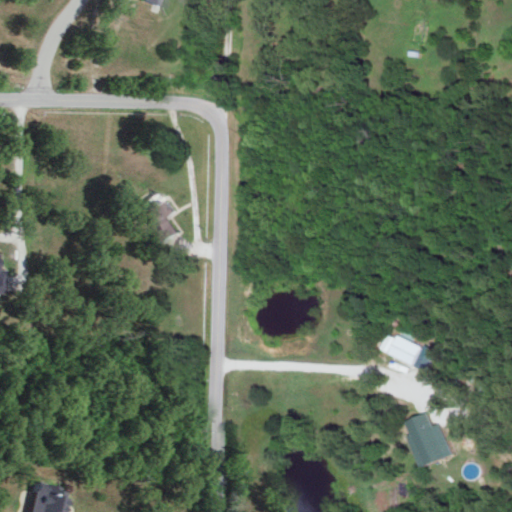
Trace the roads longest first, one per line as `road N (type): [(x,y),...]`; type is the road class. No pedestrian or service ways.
road 1 (residential): [(213,511),(222,253),(222,136),(214,112)]
road 2 (residential): [(214,112),(191,101),(0,96)]
